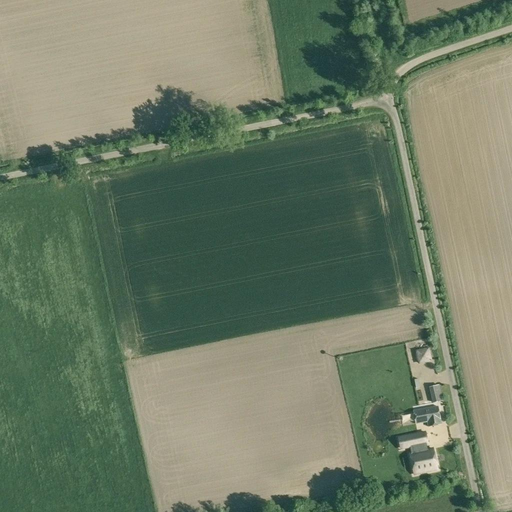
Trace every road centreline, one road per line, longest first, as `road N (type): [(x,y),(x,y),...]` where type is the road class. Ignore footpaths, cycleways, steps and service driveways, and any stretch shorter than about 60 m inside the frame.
road 1 (unclassified): [(478,511),(388,99)]
road 2 (unclassified): [(0,176),(388,99)]
road 3 (unclassified): [(388,99),(408,65),(511,28)]
